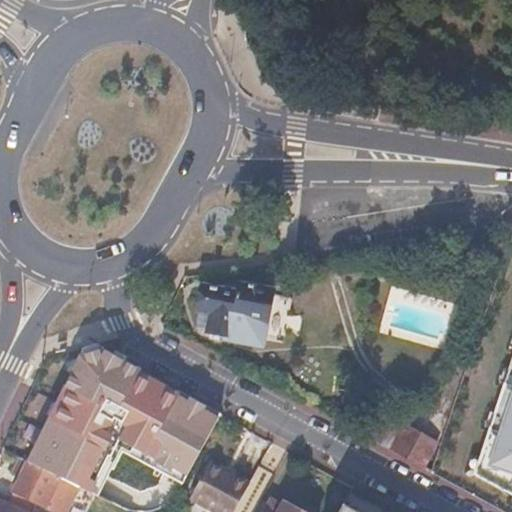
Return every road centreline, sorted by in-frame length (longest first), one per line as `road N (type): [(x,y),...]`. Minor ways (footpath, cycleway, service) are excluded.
road 1 (residential): [(447,511),(146,345),(123,320),(108,264)]
road 2 (primary): [(181,180),(496,165)]
road 3 (primary): [(496,165),(209,107)]
road 4 (primary): [(39,91),(6,162),(5,215),(14,238)]
road 5 (secondary): [(14,238),(6,359)]
